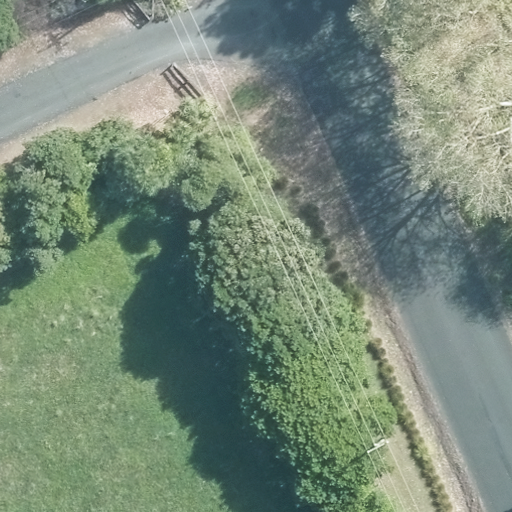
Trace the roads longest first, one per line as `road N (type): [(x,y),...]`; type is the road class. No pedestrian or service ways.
road 1 (unclassified): [(306,0),(511,460)]
road 2 (track): [(0,110),(236,0)]
